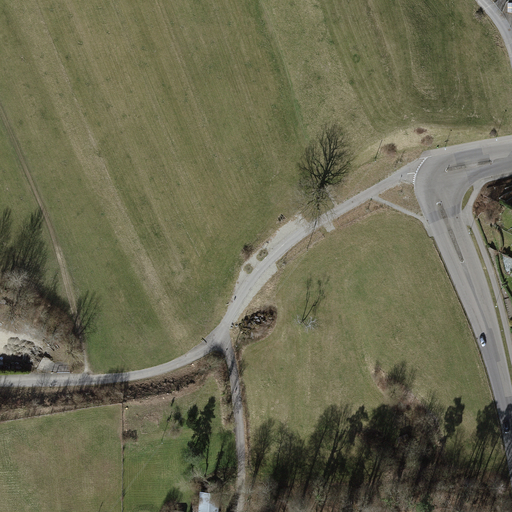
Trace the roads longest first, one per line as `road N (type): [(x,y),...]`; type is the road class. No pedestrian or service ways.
road 1 (residential): [(0,382),(116,379),(175,364),(222,333),(252,279),(298,238),(348,202),(430,175)]
road 2 (track): [(0,106),(43,208),(89,380)]
road 3 (residential): [(511,428),(476,297),(430,175)]
